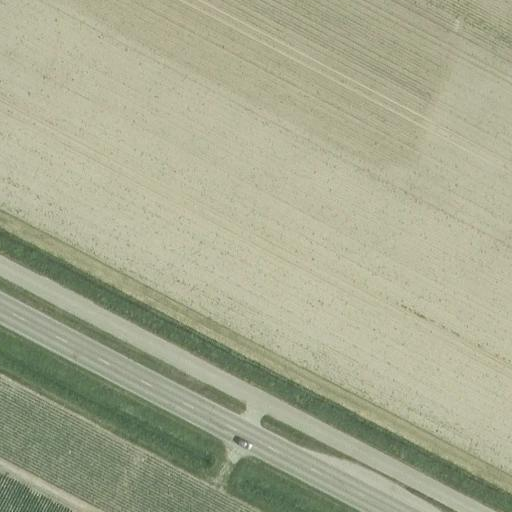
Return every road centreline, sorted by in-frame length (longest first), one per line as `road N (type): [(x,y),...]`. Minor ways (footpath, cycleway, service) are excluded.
road 1 (unclassified): [(260,400),(0,264)]
road 2 (tertiary): [(242,435),(0,308)]
road 3 (unclassified): [(475,511),(260,400)]
road 4 (tertiary): [(391,511),(242,435)]
